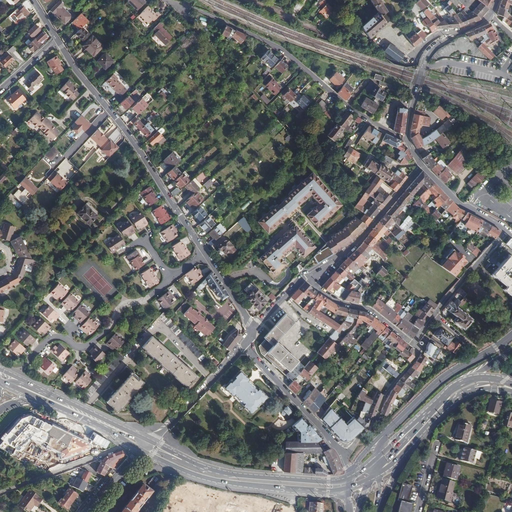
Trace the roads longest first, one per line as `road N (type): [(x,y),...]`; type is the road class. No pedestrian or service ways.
road 1 (unclassified): [(406,141),(350,108),(282,50),(166,0)]
road 2 (unclassified): [(205,254),(57,40)]
road 3 (primary): [(143,452),(231,484),(345,489)]
road 4 (residential): [(15,374),(54,337),(87,346),(120,307),(171,280)]
road 5 (unclassified): [(304,277),(356,242),(421,164)]
road 6 (unclassified): [(343,458),(242,343)]
road 7 (residential): [(343,458),(418,354),(412,343)]
road 8 (unclassified): [(406,141),(427,52),(464,29)]
road 9 (unclassified): [(153,442),(242,343)]
road 10 (residential): [(304,277),(340,302),(370,310),(412,343)]
